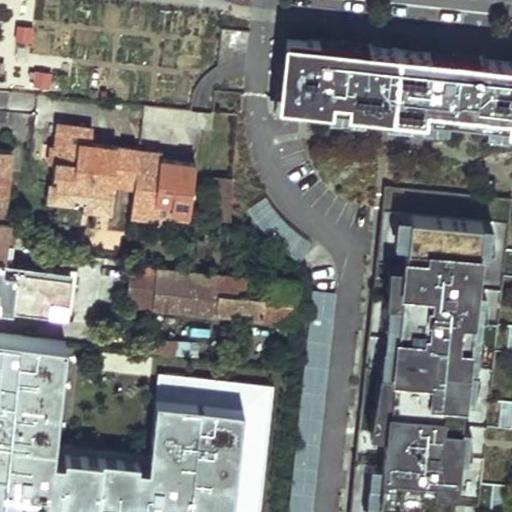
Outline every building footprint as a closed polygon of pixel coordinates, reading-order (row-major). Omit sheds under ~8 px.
[(318,35),(287,31),(280,98),(336,103),(398,111),(448,116),(511,122),(511,56),(453,50),(451,59),(428,56),(429,47),(342,37),(341,47),(318,44),(318,35)] [(342,37),(318,35),(318,44),(341,47),(342,37)] [(451,59),(453,50),(429,47),(428,56),(451,59)] [(280,98),(279,107),(335,113),(336,103),(280,98)] [(398,111),(397,120),(447,126),(448,116),(398,111)] [(51,183),(50,197),(72,199),(74,184),(93,187),(90,208),(110,210),(112,186),(113,179),(135,181),(137,156),(138,150),(90,144),(92,127),(58,123),(56,144),(61,144),(59,160),(54,160),(51,183)] [(50,143),(48,159),(54,160),(59,160),(61,144),(56,144),(50,143)] [(0,213),(2,213),(10,147),(0,145),(0,213)] [(137,156),(157,159),(158,151),(138,150),(137,156)] [(157,159),(137,156),(135,181),(134,189),(130,224),(154,226),(156,208),(170,209),(170,215),(188,217),(193,162),(157,159)] [(212,178),(211,184),(231,186),(232,179),(212,178)] [(113,179),(112,186),(134,189),(135,181),(113,179)] [(231,186),(211,184),(210,211),(229,213),(231,186)] [(511,199),(384,184),(348,511),(477,511),(477,509),(502,511),(505,485),(481,482),(487,426),(511,429),(511,417),(511,401),(489,399),(495,351),(511,352),(511,325),(497,323),(503,275),(511,276),(511,248),(506,248),(511,199)] [(2,213),(0,213),(0,300),(68,309),(73,270),(11,262),(12,257),(17,216),(2,213)] [(188,217),(170,215),(169,223),(187,224),(188,217)] [(74,264),(12,257),(11,262),(73,270),(74,264)] [(113,299),(265,314),(270,274),(218,268),(217,272),(117,260),(113,299)] [(265,314),(290,317),(294,288),(295,276),(270,274),(265,314)] [(315,291),(294,288),(290,317),(313,319),(315,291)] [(0,511),(258,511),(273,383),(158,370),(149,453),(53,442),(65,338),(0,330),(0,511)] [(152,349),(177,352),(179,337),(154,333),(152,349)] [(177,352),(200,355),(202,340),(179,337),(177,352)]
